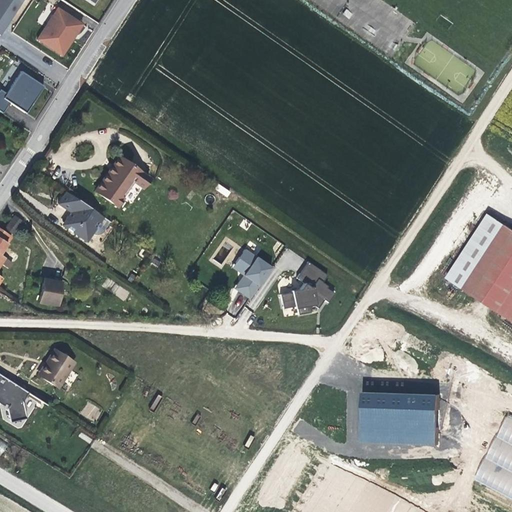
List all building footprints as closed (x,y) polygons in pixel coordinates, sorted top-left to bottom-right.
[(0,0),(0,31),(7,22),(21,0),(0,0)] [(59,55),(70,39),(68,37),(77,22),(55,7),(34,39),(59,55)] [(68,37),(70,39),(74,31),(80,23),(77,22),(68,37)] [(21,71),(6,93),(3,98),(10,102),(26,113),(28,111),(32,104),(44,86),(21,71)] [(0,110),(3,113),(10,102),(3,98),(6,93),(0,89),(0,110)] [(107,175),(95,193),(114,206),(131,181),(140,188),(146,178),(118,159),(107,175)] [(218,184),(214,189),(226,197),(230,192),(218,184)] [(71,212),(67,216),(91,233),(97,235),(102,234),(110,222),(66,192),(58,203),(71,212)] [(486,213),(462,251),(478,262),(503,225),(486,213)] [(13,215),(4,228),(12,234),(21,221),(13,215)] [(91,233),(67,216),(65,219),(61,223),(85,241),(91,233)] [(478,262),(462,251),(445,277),(505,316),(511,305),(511,230),(503,225),(478,262)] [(0,263),(8,269),(12,263),(0,255),(0,251),(6,243),(0,239),(0,263)] [(251,301),(274,268),(246,248),(232,268),(243,276),(234,289),(251,301)] [(299,276),(305,280),(302,288),(283,292),(286,307),(292,306),(299,305),(300,313),(313,310),(311,304),(317,303),(323,296),(329,299),(335,291),(324,283),(328,273),(308,261),(299,276)] [(59,303),(63,280),(53,278),(44,277),(40,300),(59,303)] [(110,292),(126,300),(130,292),(114,284),(110,292)] [(40,376),(59,388),(75,362),(54,350),(46,362),(48,363),(40,376)] [(46,362),(38,375),(40,376),(48,363),(46,362)] [(23,402),(29,392),(0,373),(0,402),(8,408),(10,418),(14,421),(24,419),(26,414),(23,402)] [(438,445),(438,393),(359,393),(358,444),(438,445)] [(511,419),(504,416),(473,482),(511,500),(511,419)]
